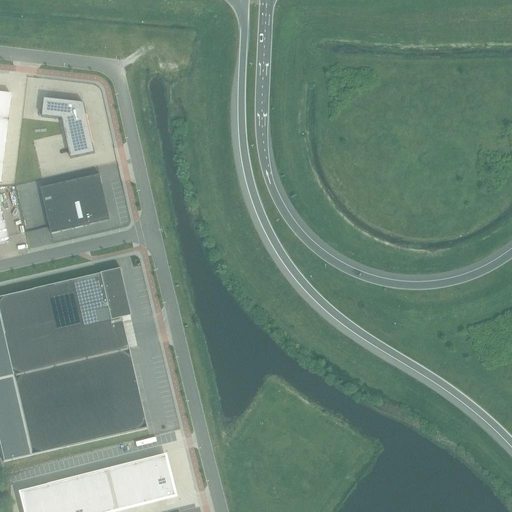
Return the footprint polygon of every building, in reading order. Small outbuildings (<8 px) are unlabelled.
[(0,184),(1,184),(11,95),(8,95),(0,93),(0,184)] [(44,99),(42,118),(62,120),(71,159),(95,154),(93,143),(90,144),(88,133),(90,132),(84,104),(44,99)] [(41,189),(52,234),(91,225),(91,223),(108,219),(104,202),(106,202),(100,175),(41,189)] [(0,244),(8,243),(0,208),(0,244)] [(0,323),(0,325),(0,448),(3,462),(30,456),(148,429),(130,350),(91,359),(84,331),(124,322),(123,319),(121,312),(128,310),(129,312),(130,312),(121,276),(120,271),(122,271),(121,269),(101,274),(101,275),(0,297),(0,323)] [(306,433),(257,505),(258,511),(344,511),(351,502),(346,461),(306,433)] [(158,459),(20,494),(24,511),(114,511),(168,499),(167,498),(176,496),(166,457),(158,459)]
